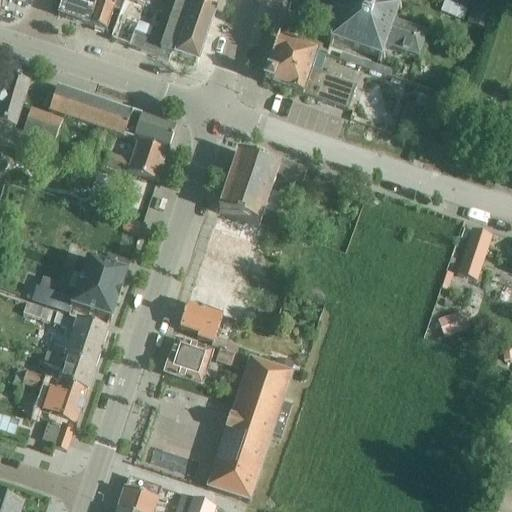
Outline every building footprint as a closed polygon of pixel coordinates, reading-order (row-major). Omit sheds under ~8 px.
[(62,0),(57,17),(88,28),(97,0),(62,0)] [(97,0),(88,28),(94,30),(94,32),(102,35),(103,33),(106,34),(113,13),(120,15),(125,0),(97,0)] [(125,0),(120,15),(110,42),(128,49),(139,54),(153,58),(168,63),(170,56),(197,65),(213,15),(176,4),(170,22),(156,18),(151,31),(165,36),(161,47),(133,37),(140,16),(145,0),(125,0)] [(165,0),(176,4),(213,15),(218,0),(165,0)] [(344,0),(342,8),(333,5),(326,25),(335,28),(331,40),(327,39),(326,42),(330,43),(328,47),(331,48),(332,44),(378,60),(376,63),(379,64),(380,61),(384,62),(385,59),(381,58),(385,47),(418,59),(427,34),(394,23),(397,13),(401,14),(402,11),(398,10),(399,6),(396,5),(395,9),(369,0),(344,0)] [(471,16),(468,26),(488,32),(492,22),(471,16)] [(355,89),(340,84),(334,81),(334,80),(310,72),(317,54),(277,40),(262,85),(302,98),(347,113),(355,89)] [(339,62),(353,66),(355,60),(341,55),(339,62)] [(464,62),(460,75),(470,78),(474,64),(464,62)] [(362,69),(376,74),(378,68),(364,63),(362,69)] [(378,68),(376,74),(390,79),(392,73),(378,68)] [(7,82),(0,102),(0,147),(17,153),(22,138),(13,135),(27,88),(7,82)] [(122,141),(131,115),(93,102),(58,90),(56,90),(47,116),(122,141)] [(406,109),(400,127),(414,131),(420,114),(406,109)] [(30,113),(22,138),(53,150),(60,124),(30,113)] [(166,155),(175,130),(131,115),(122,141),(136,146),(166,155)] [(166,155),(136,146),(131,161),(125,159),(124,163),(107,157),(103,167),(157,185),(166,155)] [(224,195),(218,214),(218,215),(259,229),(260,225),(264,213),(271,216),(277,213),(279,204),(277,198),(270,196),(276,178),(301,186),(306,172),(280,163),(278,170),(237,156),(224,195)] [(218,215),(212,232),(253,246),(259,229),(218,215)] [(124,224),(124,225),(121,232),(138,238),(141,230),(124,224)] [(491,241),(471,234),(456,279),(476,286),(491,241)] [(31,290),(27,302),(31,303),(31,305),(69,317),(71,312),(108,324),(110,325),(126,276),(124,275),(128,264),(107,257),(104,269),(87,263),(81,281),(74,278),(73,280),(69,291),(58,287),(55,298),(31,290)] [(57,337),(51,353),(66,358),(65,360),(64,362),(67,362),(67,363),(94,372),(107,333),(26,306),(22,316),(74,333),(71,342),(57,337)] [(186,308),(178,332),(197,338),(196,342),(211,348),(210,352),(216,354),(217,352),(225,355),(234,358),(237,349),(228,347),(214,342),(221,321),(221,320),(221,319),(186,308)] [(451,320),(436,326),(442,343),(458,337),(451,320)] [(201,391),(211,357),(175,344),(163,377),(165,378),(201,391)] [(237,374),(241,362),(219,354),(215,366),(237,374)] [(511,355),(501,356),(502,365),(511,364),(511,355)] [(47,356),(43,366),(59,371),(61,366),(66,367),(59,386),(86,396),(94,372),(67,363),(67,362),(64,362),(65,360),(62,359),(61,361),(47,356)] [(276,361),(273,371),(289,377),(292,366),(276,361)] [(288,389),(292,379),(249,364),(229,424),(206,493),(249,507),(272,438),(281,441),(291,410),(283,407),(285,398),(288,389)] [(20,390),(21,387),(25,375),(18,372),(13,388),(20,390)] [(25,375),(21,387),(36,393),(41,380),(25,375)] [(53,384),(40,423),(60,430),(59,435),(54,450),(66,454),(86,396),(59,386),(53,384)] [(288,389),(285,398),(292,401),(295,392),(288,389)] [(214,511),(215,510),(181,498),(176,511),(153,511),(160,492),(128,480),(124,494),(117,511),(214,511)] [(0,500),(0,511),(20,511),(22,508),(0,500)]
